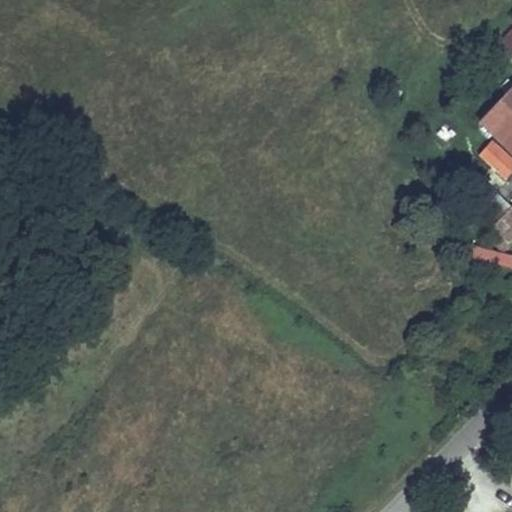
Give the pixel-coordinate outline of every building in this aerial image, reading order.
[(511,90),(486,113),(511,142),(511,90)] [(511,156),(488,135),(473,152),(504,179),(511,170),(511,156)] [(484,210),(489,215),(504,202),(489,185),(473,198),(484,210)] [(511,227),(511,195),(504,202),(489,215),(505,233),(511,227)] [(489,215),(484,210),(478,215),(479,232),(494,248),(507,235),(505,233),(489,215)] [(511,253),(490,247),(485,259),(511,267),(511,253)]
